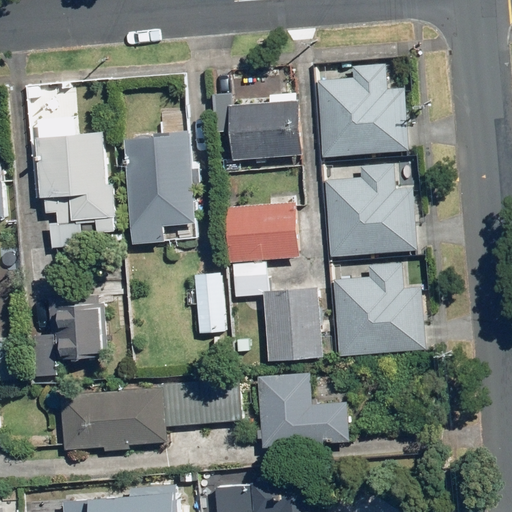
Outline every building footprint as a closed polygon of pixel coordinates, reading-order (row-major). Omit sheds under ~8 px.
[(322,78),(329,152),(414,144),(408,80),(392,82),(390,60),(357,63),(359,74),(322,78)] [(235,130),(238,159),(305,154),(301,99),(235,104),(234,91),(213,93),(216,131),(235,130)] [(129,137),(136,243),(171,240),(170,222),(202,220),(195,127),(169,129),(170,134),(129,137)] [(48,195),(49,211),(59,210),(60,222),(53,222),(55,247),(123,242),(119,182),(113,183),(109,130),(39,136),(44,195),(48,195)] [(330,176),(338,251),(423,242),(417,178),(401,180),(399,159),(366,162),(367,172),(330,176)] [(0,215),(11,214),(8,180),(0,180),(0,215)] [(229,205),(233,260),(302,256),(298,201),(229,205)] [(340,272),(348,347),(433,338),(427,274),(411,276),(408,254),(376,258),(377,268),(340,272)] [(265,293),(271,360),(328,355),(321,285),(272,289),(269,261),(234,264),(236,296),(265,293)] [(197,269),(202,333),(228,330),(223,267),(197,269)] [(34,333),(37,375),(60,374),(58,354),(111,350),(107,301),(102,302),(101,291),(51,295),(53,331),(34,333)] [(0,336),(0,379),(27,377),(22,334),(0,336)] [(259,373),(264,446),(352,440),(350,400),(316,403),(313,370),(259,373)] [(64,393),(68,447),(170,440),(169,423),(246,418),(243,375),(160,381),(161,386),(64,393)] [(0,436),(11,436),(6,392),(0,392),(0,436)] [(214,485),(215,511),(326,511),(324,476),(214,485)] [(40,511),(183,511),(181,479),(133,483),(134,493),(70,497),(71,510),(40,511)] [(385,511),(386,498),(342,496),(341,511),(385,511)]
